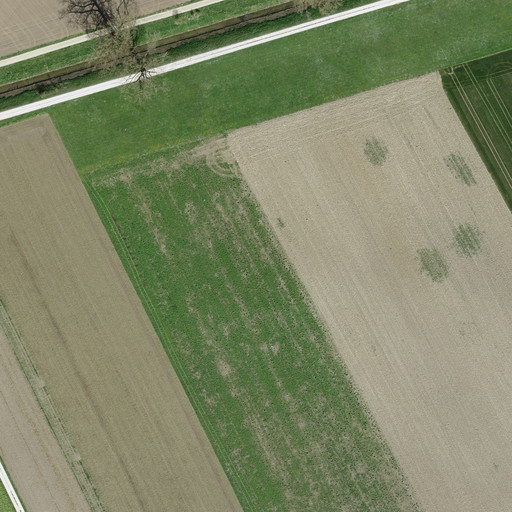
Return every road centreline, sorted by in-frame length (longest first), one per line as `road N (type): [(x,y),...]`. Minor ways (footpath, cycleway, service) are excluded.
road 1 (track): [(401,0),(0,117)]
road 2 (track): [(0,63),(212,0)]
